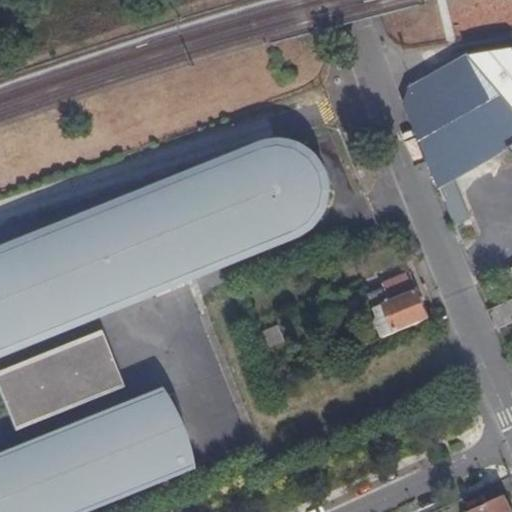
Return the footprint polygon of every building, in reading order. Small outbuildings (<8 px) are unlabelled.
[(511,48),(467,57),(511,111),(511,48)] [(466,56),(398,91),(457,240),(476,232),(459,196),(511,169),(511,271),(501,279),(511,298),(511,297),(511,111),(467,57),(466,56)] [(0,347),(297,227),(311,217),(321,204),(322,192),(322,187),(320,173),(312,161),(302,152),(284,147),(266,151),(0,260),(0,347)] [(386,335),(432,316),(413,271),(387,282),(389,287),(373,293),(382,316),(378,323),(381,324),(386,335)] [(511,297),(511,298),(486,309),(494,327),(511,318),(511,297)] [(106,334),(2,377),(23,427),(127,385),(106,334)] [(333,357),(347,351),(342,340),(328,346),(333,357)] [(166,394),(0,461),(0,473),(15,511),(84,511),(196,466),(166,394)] [(511,511),(511,503),(507,493),(473,509),(474,511),(511,511)]
